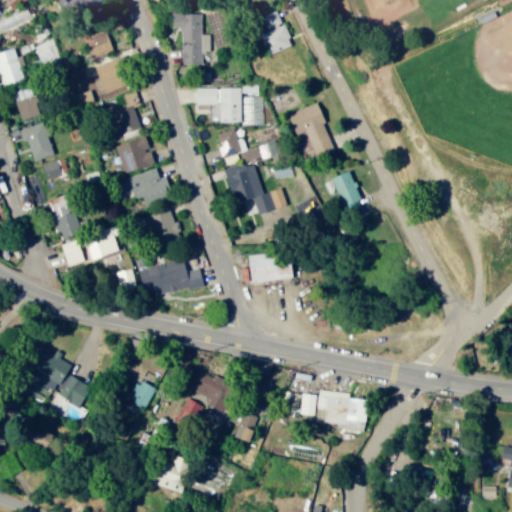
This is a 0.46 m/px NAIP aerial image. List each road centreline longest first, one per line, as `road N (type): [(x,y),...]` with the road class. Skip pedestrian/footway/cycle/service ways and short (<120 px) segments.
road 1 (tertiary): [(511,396),(417,382),(260,341),(140,324),(61,302),(0,265)]
road 2 (residential): [(458,331),(295,0)]
road 3 (residential): [(260,341),(212,243),(124,0)]
road 4 (residential): [(34,289),(0,133)]
road 5 (residential): [(359,511),(375,446),(417,382)]
road 6 (residential): [(417,382),(458,331),(502,312),(511,299)]
